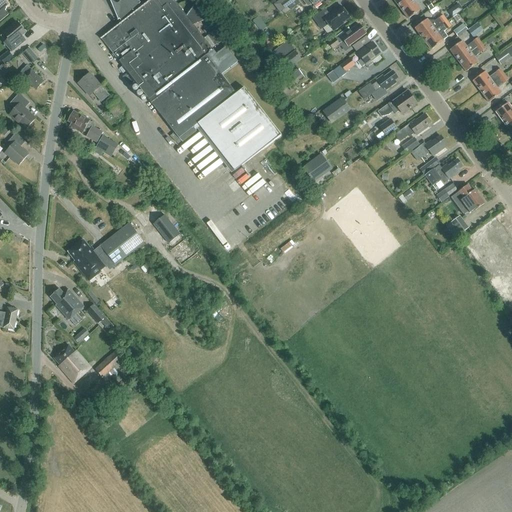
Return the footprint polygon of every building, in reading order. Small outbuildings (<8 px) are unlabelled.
[(0,0),(0,22),(8,16),(4,12),(5,11),(6,10),(5,9),(5,8),(7,6),(2,0),(0,0)] [(150,0),(141,7),(139,4),(140,3),(137,0),(123,0),(123,7),(120,6),(118,19),(117,20),(117,21),(119,19),(121,22),(100,38),(101,39),(112,53),(111,55),(114,59),(115,57),(122,66),(118,69),(122,74),(126,71),(177,139),(192,128),(194,131),(199,127),(233,172),(280,137),(243,89),(235,95),(220,76),(237,63),(225,48),(216,55),(211,49),(221,41),(214,32),(204,39),(193,26),(207,20),(204,21),(194,7),(195,5),(195,4),(186,16),(173,0),(150,0)] [(298,0),(297,0),(279,0),(273,5),(280,13),(298,0)] [(393,0),(399,9),(411,0),(393,0)] [(423,0),(411,0),(399,9),(407,20),(416,14),(420,11),(416,5),(423,0)] [(432,5),(430,2),(425,5),(429,10),(434,6),(433,4),(432,5)] [(340,7),(329,15),(324,9),(312,19),(320,31),(327,25),(333,32),(343,24),(342,24),(349,19),(340,7)] [(443,16),(438,19),(442,25),(447,22),(443,16)] [(256,17),(252,20),(258,30),(263,27),(256,17)] [(427,20),(415,29),(423,40),(442,25),(438,19),(435,21),(431,25),(428,21),(427,20)] [(447,22),(442,25),(446,30),(446,31),(451,27),(447,22)] [(5,43),(11,51),(25,41),(21,36),(25,33),(18,23),(3,33),(8,40),(5,43)] [(471,36),(481,28),(477,23),(467,31),(471,36)] [(350,49),(348,46),(365,34),(359,24),(350,31),(348,29),(328,43),(329,44),(333,50),(340,45),(345,52),(350,49)] [(442,25),(423,40),(431,50),(443,41),(448,37),(444,32),(446,30),(442,25)] [(463,25),(453,32),(457,37),(467,30),(463,25)] [(450,50),(458,61),(481,44),(477,38),(472,42),(466,47),(462,41),(450,50)] [(287,41),(271,53),(277,61),(293,49),(287,41)] [(359,53),(367,64),(381,54),(373,43),(359,53)] [(333,50),(329,44),(323,49),(327,54),(333,50)] [(458,61),(466,72),(478,63),(474,57),(481,52),(481,53),(485,49),(481,44),(458,61)] [(38,59),(28,48),(21,54),(31,65),(38,59)] [(295,51),(279,63),(285,72),(301,59),(295,51)] [(511,58),(505,51),(495,58),(500,66),(511,58)] [(13,58),(8,53),(0,60),(5,65),(13,58)] [(333,84),(340,79),(348,72),(347,71),(356,64),(351,58),(328,76),(333,84)] [(32,86),(36,90),(44,82),(36,75),(36,74),(32,70),(31,70),(27,66),(20,74),(24,78),(23,79),(27,82),(27,84),(29,86),(30,86),(31,87),(32,86)] [(295,66),(281,77),(287,85),(301,74),(295,66)] [(473,81),(481,92),(504,74),(500,68),(495,72),(495,73),(489,77),(485,72),(473,81)] [(370,84),(358,92),(364,100),(372,95),(376,101),(387,94),(385,91),(396,83),(394,81),(398,78),(392,71),(384,78),(382,76),(376,81),(377,82),(371,86),(370,84)] [(101,87),(89,74),(78,84),(89,96),(93,93),(101,102),(109,96),(105,91),(104,91),(100,87),(101,87)] [(504,74),(481,92),(489,103),(501,94),(496,87),(503,83),(508,80),(504,74)] [(21,88),(14,79),(9,82),(17,92),(21,88)] [(399,111),(402,115),(416,105),(407,92),(393,102),(392,101),(377,113),(381,118),(388,116),(392,113),(394,115),(399,111)] [(9,115),(26,130),(36,119),(25,109),(30,103),(20,94),(10,104),(15,109),(9,115)] [(112,96),(103,105),(111,114),(120,106),(112,96)] [(342,98),(322,112),(330,122),(350,109),(342,98)] [(503,122),(511,116),(511,109),(507,103),(496,112),(503,122)] [(72,114),(68,122),(72,124),(70,127),(76,131),(83,134),(84,132),(85,130),(89,133),(87,137),(97,143),(103,132),(92,127),(94,124),(89,121),(90,120),(75,113),(74,115),(72,114)] [(408,125),(394,135),(399,142),(407,136),(408,138),(414,133),(416,136),(428,128),(426,125),(430,123),(425,116),(416,122),(415,120),(408,125)] [(511,116),(503,122),(511,133),(511,132),(511,116)] [(396,129),(390,120),(379,128),(386,137),(396,129)] [(11,130),(3,123),(0,125),(0,126),(7,133),(11,130)] [(5,154),(19,167),(29,156),(20,148),(25,143),(15,134),(7,143),(11,147),(5,154)] [(95,147),(92,151),(100,156),(103,152),(111,157),(118,146),(102,137),(96,148),(95,147)] [(419,148),(416,150),(411,153),(417,161),(429,152),(433,157),(443,149),(442,147),(446,144),(440,137),(431,143),(430,141),(425,145),(424,143),(418,147),(419,148)] [(418,145),(415,140),(402,148),(406,154),(418,145)] [(313,183),(331,170),(321,155),(303,168),(313,183)] [(422,169),(425,174),(438,164),(434,160),(422,169)] [(425,175),(432,186),(441,179),(440,179),(445,175),(449,179),(460,171),(459,170),(462,167),(457,160),(448,166),(447,164),(442,169),(439,165),(434,169),(433,169),(425,175)] [(240,184),(248,195),(261,185),(257,181),(264,175),(260,169),(248,179),(243,173),(237,178),(241,183),(240,184)] [(455,190),(451,184),(435,196),(440,202),(455,190)] [(467,185),(450,198),(451,199),(452,198),(460,210),(464,207),(469,213),(473,211),(474,212),(484,204),(474,190),(472,192),(467,185)] [(233,188),(220,200),(224,205),(237,193),(233,188)] [(164,216),(153,225),(168,244),(180,235),(164,216)] [(467,228),(458,216),(450,222),(459,234),(467,228)] [(505,230),(498,220),(483,231),(490,241),(505,230)] [(73,262),(88,282),(101,273),(100,272),(111,264),(113,267),(144,243),(129,224),(100,247),(101,248),(95,253),(91,248),(90,249),(83,240),(67,253),(74,261),(73,262)] [(490,241),(497,251),(511,239),(505,230),(490,241)] [(479,240),(485,248),(492,244),(485,236),(479,240)] [(511,254),(511,239),(497,251),(504,260),(511,254)] [(499,255),(493,259),(498,267),(505,263),(499,255)] [(489,280),(492,286),(502,281),(500,276),(489,280)] [(69,321),(84,307),(68,290),(64,294),(59,289),(50,297),(57,305),(55,306),(69,321)] [(94,304),(86,311),(98,324),(100,322),(107,328),(111,324),(105,318),(105,317),(94,304)] [(0,312),(0,314),(0,327),(3,328),(14,331),(18,310),(7,308),(6,313),(0,312)] [(78,344),(83,339),(78,334),(73,339),(78,344)] [(59,367),(74,384),(91,369),(76,352),(74,353),(68,346),(53,358),(60,366),(59,367)] [(116,351),(94,370),(106,383),(112,377),(113,378),(128,365),(124,360),(116,351)]
